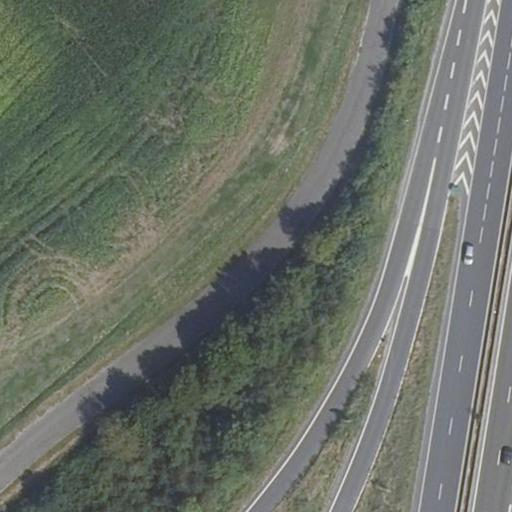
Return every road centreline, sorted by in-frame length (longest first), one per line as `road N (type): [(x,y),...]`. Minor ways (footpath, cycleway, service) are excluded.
road 1 (unclassified): [(381,0),(352,117),(311,194),(259,259),(0,475)]
road 2 (trunk): [(511,45),(437,511)]
road 3 (trunk): [(448,136),(351,368),(260,511)]
road 4 (trunk): [(448,136),(387,386),(336,511)]
road 5 (trunk): [(474,0),(448,136)]
